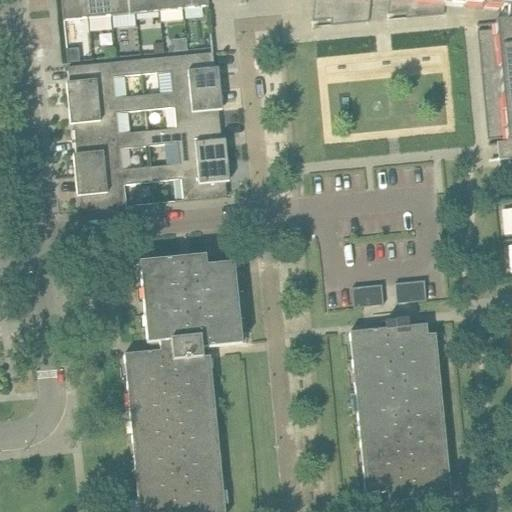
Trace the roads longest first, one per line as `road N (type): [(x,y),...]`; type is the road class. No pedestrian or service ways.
road 1 (residential): [(35,236),(325,208)]
road 2 (residential): [(325,208),(421,199),(430,269),(333,279)]
road 3 (residential): [(35,236),(12,0)]
road 4 (residential): [(0,437),(32,429),(51,401),(35,236)]
